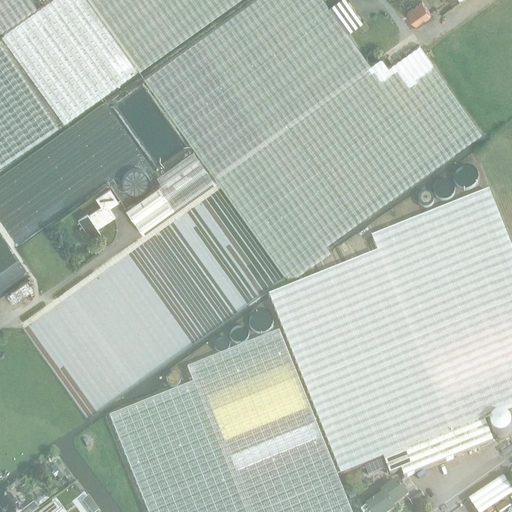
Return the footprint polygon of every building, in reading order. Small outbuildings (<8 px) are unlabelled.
[(0,0),(0,31),(36,7),(31,0),(0,0)] [(88,0),(50,0),(1,36),(64,123),(139,70),(88,0)] [(88,0),(139,70),(236,0),(88,0)] [(253,0),(143,78),(217,181),(288,281),(330,251),(328,249),(325,244),(481,133),(418,45),(387,67),(381,58),(370,65),(346,32),(328,6),(323,0),(253,0)] [(346,0),(336,0),(328,6),(346,32),(357,25),(361,31),(367,27),(363,20),(362,21),(346,0)] [(415,6),(407,12),(416,24),(432,14),(429,10),(423,1),(415,6)] [(0,165),(57,126),(48,112),(0,42),(0,165)] [(198,158),(125,210),(143,234),(215,183),(198,158)] [(471,197),(477,195),(476,192),(479,186),(479,183),(481,179),(476,168),(470,164),(460,169),(457,172),(452,175),(450,170),(443,173),(440,179),(435,187),(428,190),(438,196),(431,199),(425,208),(432,205),(437,197),(443,201),(457,195),(462,188),(469,192),(471,197)] [(108,207),(117,202),(109,190),(95,198),(101,207),(87,215),(87,214),(79,219),(91,238),(98,233),(95,228),(113,216),(108,207)] [(378,253),(269,297),(270,298),(341,476),(383,459),(484,419),(511,407),(511,248),(489,191),(372,238),(378,253)] [(91,410),(225,328),(234,302),(230,296),(245,296),(245,291),(240,291),(237,286),(244,282),(225,276),(221,278),(223,280),(203,280),(201,282),(196,273),(194,279),(186,279),(186,250),(154,250),(152,256),(153,258),(151,258),(149,264),(146,258),(148,250),(131,249),(44,303),(57,307),(25,327),(28,328),(82,414),(91,418),(91,410)] [(29,280),(6,297),(12,305),(32,290),(29,286),(32,284),(30,280),(29,280)] [(275,322),(275,320),(274,317),(273,315),(271,313),(268,310),(265,310),(263,309),(260,309),(258,310),(255,311),(254,313),(252,315),(251,317),(250,321),(251,325),(251,327),(253,330),(255,332),(256,332),(259,334),(261,334),(263,334),(266,333),(269,332),(271,331),(272,329),(274,326),(274,324),(275,322)] [(249,335),(248,333),(248,331),(246,328),(243,326),(241,325),(239,325),(236,325),(234,326),(232,328),(230,331),(229,334),(229,338),(230,339),(231,341),(234,344),(236,344),(238,345),(242,344),(245,342),(247,339),(248,338),(249,335)] [(194,385),(110,418),(147,511),(351,511),(279,333),(188,369),(194,385)] [(484,419),(383,459),(390,475),(401,471),(404,478),(493,442),(484,419)] [(382,461),(365,468),(368,476),(386,469),(382,461)] [(55,465),(51,469),(54,473),(51,474),(54,479),(57,477),(60,481),(64,477),(55,465)] [(511,490),(503,477),(496,483),(469,501),(475,511),(488,511),(511,495),(511,490)] [(394,508),(407,498),(397,483),(383,493),(385,495),(367,507),(370,511),(392,511),(395,510),(394,508)] [(424,498),(419,491),(407,499),(412,506),(424,498)] [(9,495),(0,502),(0,508),(2,511),(35,511),(38,509),(33,503),(22,511),(9,495)] [(507,501),(496,509),(498,511),(501,511),(510,506),(507,501)] [(54,502),(41,511),(58,511),(61,511),(54,502)] [(91,502),(85,506),(89,511),(97,511),(99,511),(91,502)]
